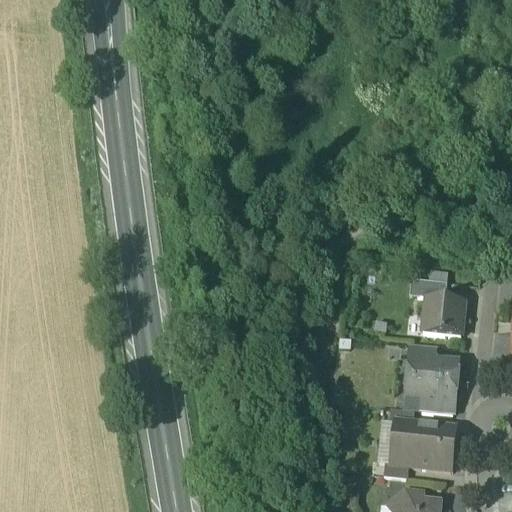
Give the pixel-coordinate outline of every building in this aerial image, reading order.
[(447,290),(411,286),(409,302),(426,304),(445,306),(447,290)] [(445,306),(426,304),(423,339),(460,343),(464,308),(445,306)] [(435,354),(412,352),(411,364),(434,366),(435,354)] [(434,366),(411,364),(407,404),(423,405),(447,408),(454,409),(455,408),(459,368),(434,366)] [(447,408),(423,405),(421,418),(445,421),(447,408)] [(454,409),(447,408),(445,421),(453,421),(454,409)] [(414,418),(391,415),(389,428),(393,429),(393,427),(413,429),(414,418)] [(413,429),(393,427),(393,429),(389,470),(388,471),(408,473),(452,478),(457,434),(413,429)] [(408,473),(388,471),(389,470),(385,469),(383,482),(407,485),(408,473)] [(423,500),(406,498),(388,511),(439,511),(440,509),(422,507),(423,500)]
